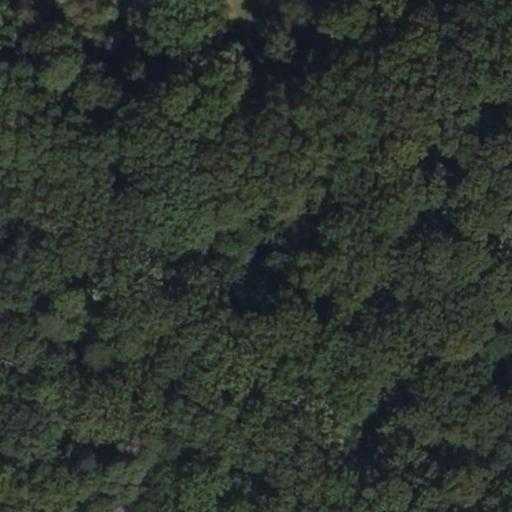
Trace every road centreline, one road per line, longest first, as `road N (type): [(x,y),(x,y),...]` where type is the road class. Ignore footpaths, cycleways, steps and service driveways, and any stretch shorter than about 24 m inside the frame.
road 1 (track): [(451,0),(68,185)]
road 2 (track): [(68,185),(52,511)]
